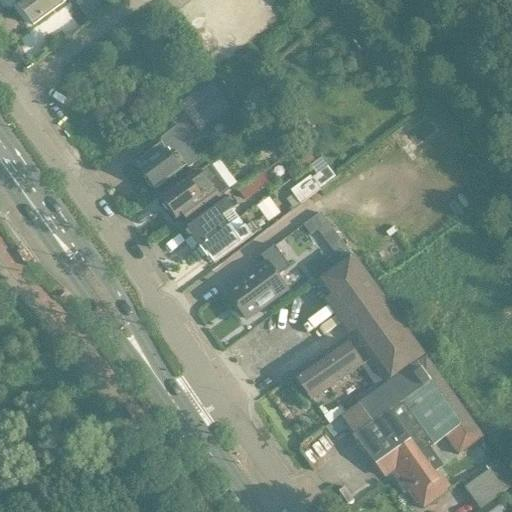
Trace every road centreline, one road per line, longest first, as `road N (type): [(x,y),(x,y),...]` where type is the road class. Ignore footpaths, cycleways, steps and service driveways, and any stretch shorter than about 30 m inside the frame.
road 1 (residential): [(216,388),(0,84)]
road 2 (secondary): [(182,414),(0,157)]
road 3 (residential): [(297,511),(216,388)]
road 4 (secondary): [(252,511),(182,414)]
